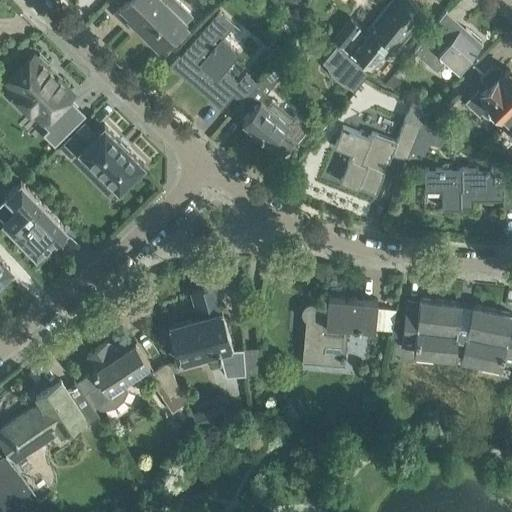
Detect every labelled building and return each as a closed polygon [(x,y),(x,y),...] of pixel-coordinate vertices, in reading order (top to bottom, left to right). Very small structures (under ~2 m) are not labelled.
[(118,0),(122,3),(114,11),(128,25),(131,21),(136,26),(141,30),(140,31),(144,34),(144,33),(149,38),(147,40),(159,51),(166,44),(164,42),(168,38),(183,23),(186,20),(191,15),(176,0),(118,0)] [(371,68),(390,45),(394,49),(427,9),(419,3),(421,0),(389,0),(368,27),(372,31),(354,53),(371,68)] [(459,69),(483,42),(446,9),(414,50),(436,70),(447,59),(459,69)] [(238,51),(222,37),(234,24),(218,11),(181,54),(179,53),(169,64),(183,76),(188,71),(194,76),(192,79),(212,97),(210,100),(221,109),(233,94),(242,101),(258,82),(246,71),(238,80),(224,68),(238,51)] [(289,24),(297,31),(305,23),(297,16),(289,24)] [(334,37),(344,45),(359,26),(350,18),(334,37)] [(355,87),(369,70),(340,48),(329,62),(331,64),(333,68),(339,76),(346,81),(352,84),(355,87)] [(85,114),(83,113),(68,97),(72,92),(45,65),(48,62),(39,53),(36,56),(34,53),(6,80),(18,91),(14,95),(30,111),(34,107),(44,118),(41,122),(48,129),(44,133),(54,144),(85,114)] [(280,55),(258,82),(242,101),(251,109),(242,121),(249,126),(248,128),(246,131),(246,134),(252,139),(256,138),(259,134),(271,144),(272,143),(284,153),(295,140),(298,143),(312,126),(295,112),(293,115),(272,98),(267,105),(261,99),(290,64),(282,57),(280,55)] [(410,66),(416,60),(410,55),(405,61),(410,66)] [(511,70),(510,68),(502,76),(499,73),(501,71),(495,65),(493,67),(492,66),(481,76),(490,85),(478,97),(474,93),(467,100),(479,112),(482,110),(486,114),(490,111),(501,122),(511,111),(511,70)] [(460,94),(452,85),(438,100),(446,108),(460,94)] [(412,100),(405,117),(421,124),(424,115),(426,110),(412,100)] [(511,111),(501,122),(511,133),(511,111)] [(421,124),(411,149),(422,153),(429,141),(442,143),(448,131),(424,115),(421,124)] [(372,131),(370,136),(342,124),(323,172),(341,179),(340,181),(358,188),(359,186),(376,193),(385,171),(380,169),(385,157),(390,159),(392,154),(407,160),(411,149),(421,124),(405,117),(395,140),(372,131)] [(117,187),(119,188),(120,187),(142,164),(142,165),(144,163),(142,162),(105,125),(104,123),(102,125),(103,125),(96,132),(84,121),(60,146),(72,158),(80,150),(117,186),(117,187)] [(442,190),(442,208),(461,208),(461,207),(473,207),(473,194),(485,194),(485,199),(503,199),(503,206),(511,206),(511,169),(489,154),(489,168),(478,168),(478,165),(461,165),(461,168),(424,168),(424,190),(442,190)] [(17,206),(3,220),(36,253),(47,242),(54,236),(54,237),(57,235),(63,229),(65,226),(20,181),(6,195),(17,206)] [(0,284),(9,276),(2,269),(6,265),(0,258),(1,258),(0,256),(0,284)] [(245,373),(244,358),(243,348),(233,348),(222,308),(221,308),(214,285),(192,291),(199,316),(167,325),(168,328),(169,327),(176,352),(178,351),(180,358),(207,350),(208,353),(219,350),(226,375),(245,373)] [(300,310),(300,311),(300,312),(300,313),(301,313),(301,314),(301,315),(302,315),(302,316),(303,317),(303,318),(304,318),(305,318),(305,319),(306,319),(303,355),(341,358),(340,364),(344,364),(347,326),(375,328),(377,306),(377,299),(328,294),(327,309),(319,308),(319,307),(319,306),(318,306),(318,305),(317,305),(317,304),(317,303),(316,303),(315,303),(315,302),(314,302),(314,301),(313,301),(312,301),(311,301),(310,301),(309,301),(308,301),(307,301),(306,301),(306,302),(305,302),(304,302),(304,303),(303,303),(303,304),(302,304),(302,305),(301,305),(301,306),(301,307),(300,308),(300,309),(300,310)] [(511,316),(511,313),(511,311),(473,304),(473,303),(472,302),(471,304),(461,303),(461,301),(459,300),(459,301),(420,297),(419,301),(406,300),(401,346),(414,348),(414,352),(434,354),(435,347),(456,349),(461,350),(482,355),(480,362),(501,366),(502,362),(511,363),(511,316)] [(397,336),(399,319),(394,319),(391,335),(397,336)] [(93,369),(75,381),(84,394),(87,392),(97,407),(99,406),(102,407),(103,407),(107,406),(109,406),(111,405),(114,404),(117,403),(118,402),(120,400),(122,398),(123,396),(124,394),(125,391),(126,389),(121,381),(149,363),(135,343),(136,343),(135,341),(115,355),(106,341),(87,354),(96,366),(93,368),(93,369)] [(243,348),(244,358),(245,373),(259,372),(257,346),(243,348)] [(167,361),(153,370),(152,370),(171,398),(181,392),(167,361)] [(84,394),(75,381),(66,388),(60,379),(35,395),(41,404),(34,409),(32,407),(7,424),(6,423),(5,424),(0,427),(0,437),(8,451),(5,453),(12,462),(25,453),(58,431),(60,434),(85,418),(88,422),(97,415),(98,416),(99,416),(84,394)] [(197,425),(210,421),(205,408),(193,411),(197,425)] [(0,508),(3,511),(16,511),(35,495),(3,455),(0,457),(0,508)]
